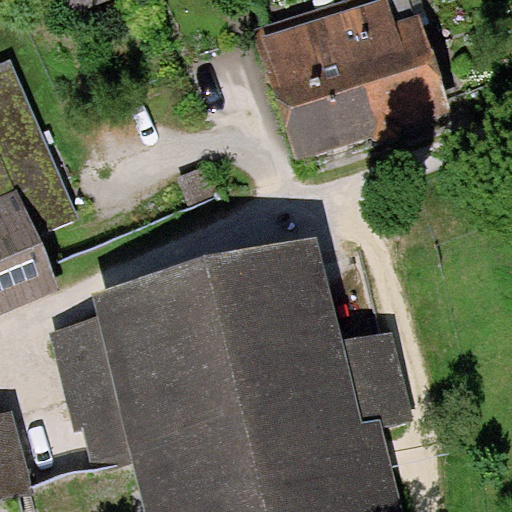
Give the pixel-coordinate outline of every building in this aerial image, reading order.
[(103,0),(63,0),(69,14),(103,0)] [(343,0),(254,29),(297,161),(375,136),(376,139),(451,114),(418,13),(414,14),(409,0),(343,0)] [(78,216),(9,60),(0,63),(0,314),(61,288),(56,278),(37,234),(78,216)] [(319,240),(92,296),(98,317),(50,329),(75,431),(82,429),(92,468),(133,458),(146,511),(405,511),(384,424),(414,417),(392,331),(345,343),(319,240)] [(0,500),(33,491),(10,410),(0,413),(0,500)]
